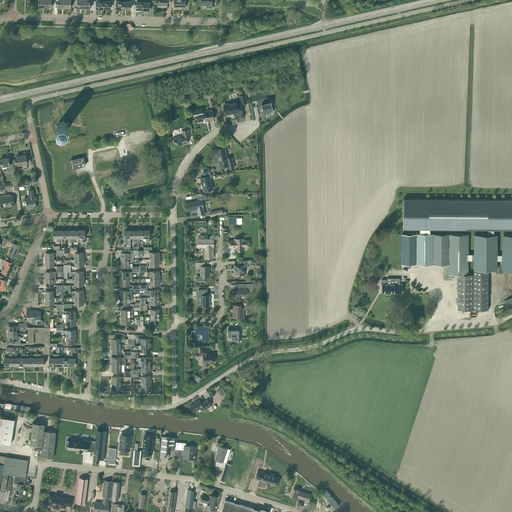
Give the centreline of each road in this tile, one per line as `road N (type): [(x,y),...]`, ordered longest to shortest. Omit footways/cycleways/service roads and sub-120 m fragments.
road 1 (secondary): [(0,99),(437,0)]
road 2 (unclassified): [(31,509),(45,464),(192,479),(299,511)]
road 3 (unclassified): [(257,356),(357,329),(416,332),(511,315)]
road 4 (residential): [(13,17),(229,23),(229,0)]
road 5 (residential): [(172,214),(179,174),(198,145),(257,123)]
